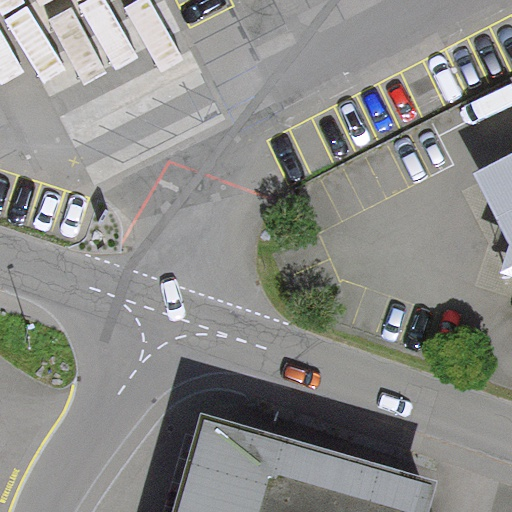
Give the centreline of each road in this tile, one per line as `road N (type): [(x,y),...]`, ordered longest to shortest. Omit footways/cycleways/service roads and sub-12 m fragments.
road 1 (residential): [(511,436),(167,315)]
road 2 (residential): [(167,315),(44,511)]
road 3 (residential): [(167,315),(0,262)]
road 4 (unknown): [(353,109),(295,0)]
